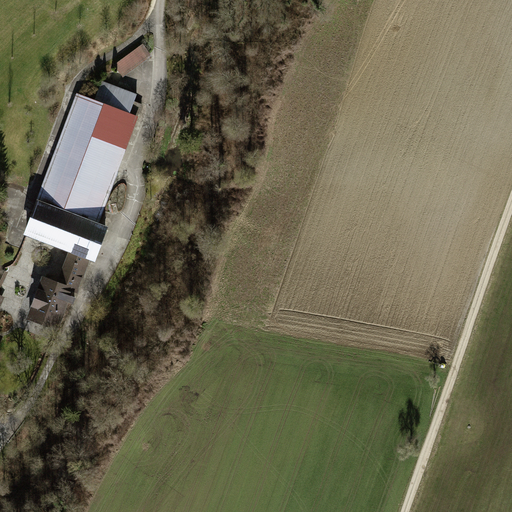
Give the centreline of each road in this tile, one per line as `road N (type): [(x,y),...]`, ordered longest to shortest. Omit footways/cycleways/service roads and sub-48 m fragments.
road 1 (track): [(160,0),(163,60),(122,224),(0,438)]
road 2 (track): [(511,213),(407,511)]
